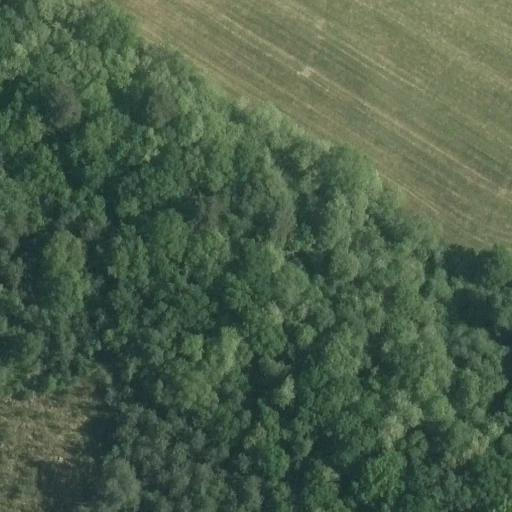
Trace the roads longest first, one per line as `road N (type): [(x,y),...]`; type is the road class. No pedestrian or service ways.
road 1 (track): [(0,127),(184,282),(387,474),(410,486),(511,479)]
road 2 (track): [(253,348),(299,511)]
